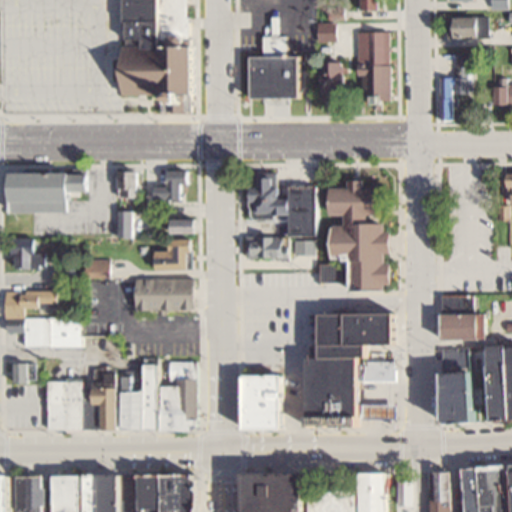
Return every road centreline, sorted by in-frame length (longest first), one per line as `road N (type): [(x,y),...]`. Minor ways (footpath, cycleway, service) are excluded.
road 1 (secondary): [(511,440),(0,452)]
road 2 (residential): [(415,0),(418,511)]
road 3 (residential): [(0,142),(511,143)]
road 4 (residential): [(217,0),(225,450)]
